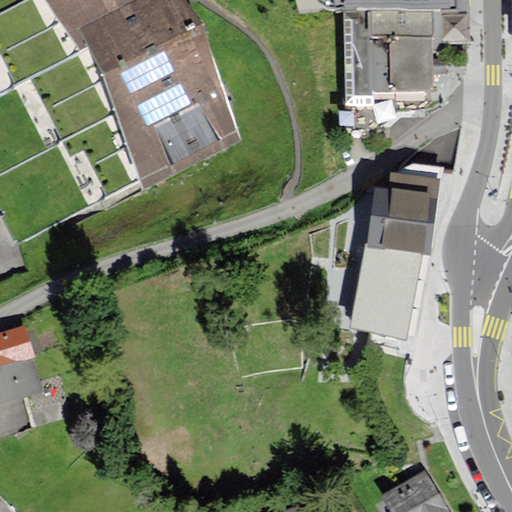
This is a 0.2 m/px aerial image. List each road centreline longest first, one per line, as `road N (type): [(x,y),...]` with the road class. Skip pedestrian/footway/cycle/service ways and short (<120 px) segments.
road 1 (residential): [(0,314),(146,254),(289,209),(365,172),(462,103),(492,104)]
road 2 (secondary): [(492,104),(461,267),(465,353),(476,377)]
road 3 (secondary): [(476,377),(493,459),(511,494)]
